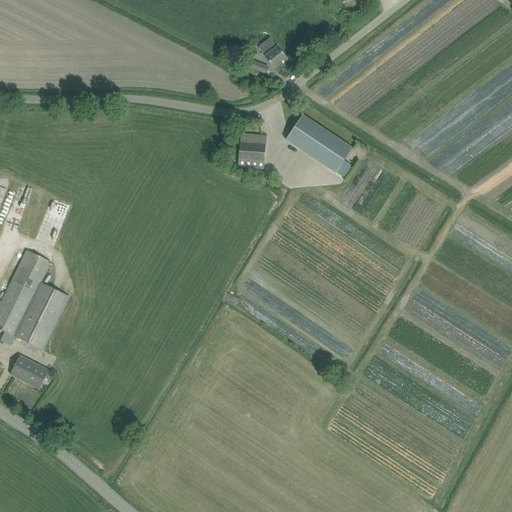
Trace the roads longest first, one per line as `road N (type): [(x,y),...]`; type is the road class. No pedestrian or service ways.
road 1 (unclassified): [(0,97),(247,112),(268,105),(404,0)]
road 2 (tertiary): [(128,511),(0,411)]
